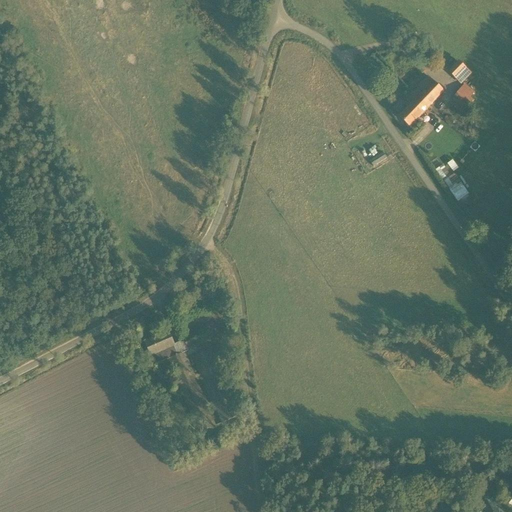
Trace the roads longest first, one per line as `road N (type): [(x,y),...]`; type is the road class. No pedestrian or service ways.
road 1 (unclassified): [(0,386),(115,326),(197,252),(226,201),(270,25)]
road 2 (unclassified): [(511,311),(340,64),(289,27),(270,25)]
road 3 (track): [(202,244),(232,269),(240,294),(262,511)]
